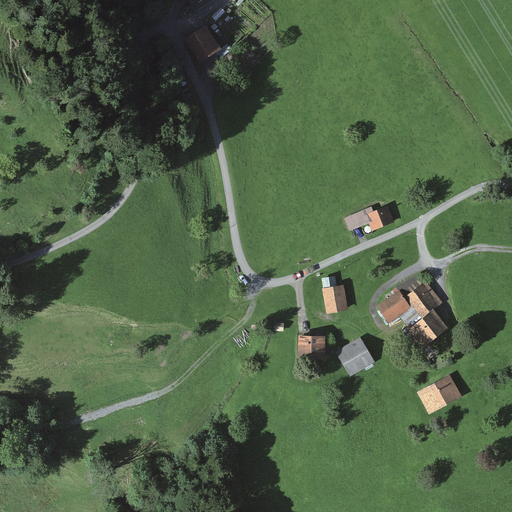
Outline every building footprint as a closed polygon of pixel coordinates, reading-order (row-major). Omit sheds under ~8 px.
[(185,0),(193,12),(213,0),(185,0)] [(197,63),(216,53),(203,29),(185,40),(197,63)] [(369,210),(343,221),(348,232),(367,224),(371,233),(391,224),(384,207),(371,212),(369,210)] [(430,313),(441,305),(422,282),(401,298),(396,291),(373,309),(386,326),(409,308),(417,318),(408,325),(424,345),(444,330),(430,313)] [(320,291),(325,316),(345,312),(340,287),(320,291)] [(321,338),(294,339),(295,359),(322,359),(321,338)] [(358,341),(335,354),(349,379),(373,366),(358,341)] [(446,377),(415,394),(426,413),(457,396),(446,377)]
